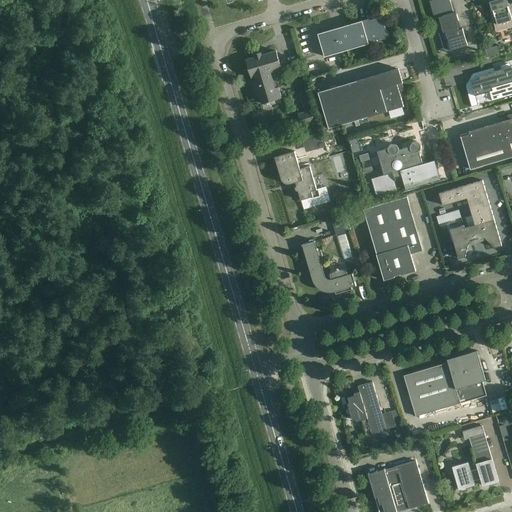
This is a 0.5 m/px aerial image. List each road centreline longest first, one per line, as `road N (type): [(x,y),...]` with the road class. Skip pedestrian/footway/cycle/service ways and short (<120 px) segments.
road 1 (unclassified): [(301,331),(214,35),(341,0)]
road 2 (tertiary): [(255,366),(147,0)]
road 3 (track): [(0,453),(227,393)]
road 4 (unclassified): [(503,273),(301,331)]
road 5 (unclassified): [(313,372),(511,312)]
road 6 (tertiary): [(298,511),(255,366)]
road 7 (unclassified): [(352,511),(313,372)]
